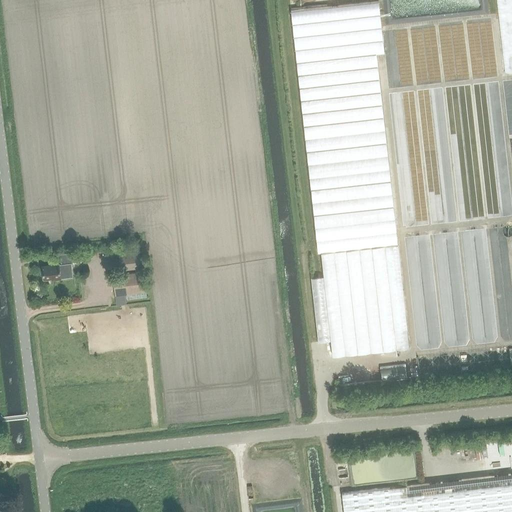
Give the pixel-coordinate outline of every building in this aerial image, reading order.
[(511,0),(498,0),(505,72),(511,71),(511,0)] [(321,253),(324,276),(311,277),(318,342),(331,341),(333,357),(409,348),(377,53),(384,53),(378,1),(291,10),(303,113),(318,254),(321,253)] [(141,268),(139,252),(119,254),(121,271),(141,268)] [(59,265),(59,264),(42,266),(44,279),(52,278),(52,280),(61,279),(61,278),(73,276),(71,264),(73,263),(71,253),(60,254),(62,264),(59,265)] [(113,276),(115,296),(146,292),(144,272),(113,276)] [(486,473),(511,471),(511,445),(485,447),(486,473)] [(407,485),(342,494),(344,511),(511,511),(511,486),(409,498),(407,485)]
